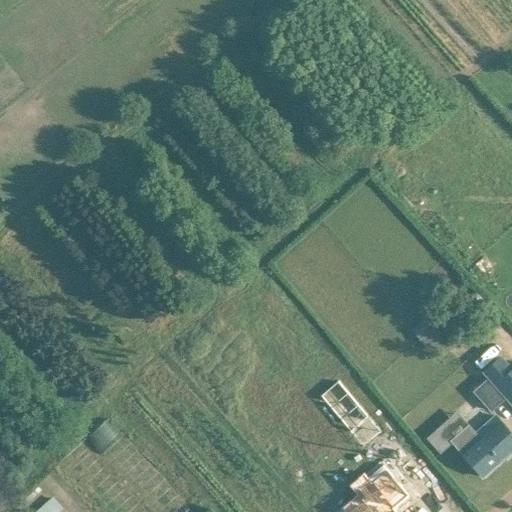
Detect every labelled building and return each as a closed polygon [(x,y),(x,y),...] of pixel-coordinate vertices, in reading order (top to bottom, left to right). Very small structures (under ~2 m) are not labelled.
[(477,293),(470,300),(485,317),(492,310),(477,293)] [(427,330),(435,345),(459,332),(451,317),(427,330)] [(485,372),(490,378),(474,392),(491,412),(508,397),(511,402),(511,369),(502,358),(485,372)] [(338,379),(320,395),(351,432),(369,416),(338,379)] [(450,442),(483,478),(511,451),(511,436),(496,418),(477,435),(469,425),(450,442)] [(111,439),(128,457),(142,444),(125,426),(111,439)] [(100,448),(80,462),(116,511),(136,498),(100,448)] [(361,500),(347,511),(397,511),(395,509),(410,497),(388,470),(373,483),(369,478),(353,491),(361,500)]
